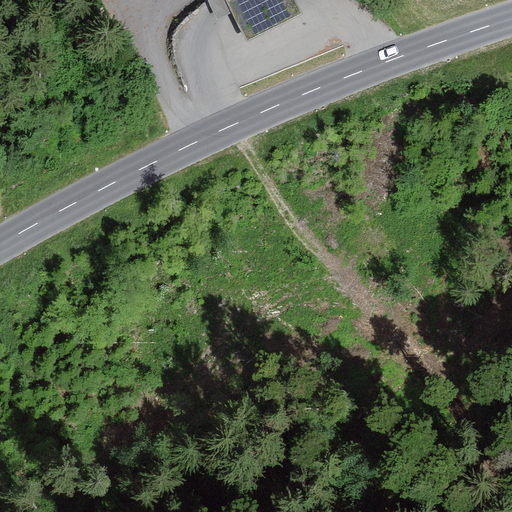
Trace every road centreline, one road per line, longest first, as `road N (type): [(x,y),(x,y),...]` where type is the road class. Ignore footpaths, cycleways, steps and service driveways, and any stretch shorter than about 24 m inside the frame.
road 1 (secondary): [(0,244),(209,134),(511,18)]
road 2 (track): [(209,134),(169,0)]
